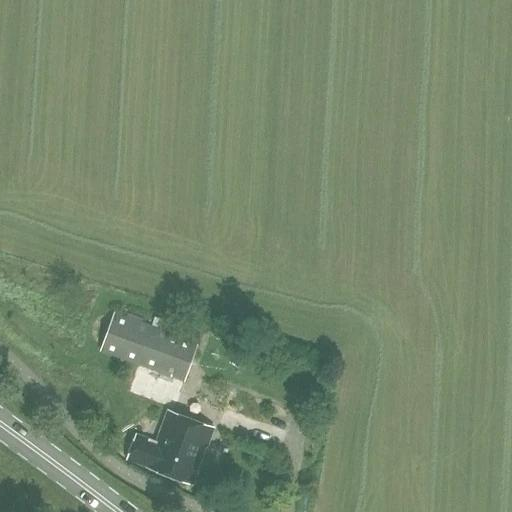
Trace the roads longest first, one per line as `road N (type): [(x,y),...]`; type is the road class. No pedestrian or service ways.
road 1 (unclassified): [(201,511),(115,466),(0,346)]
road 2 (primary): [(116,511),(0,425)]
